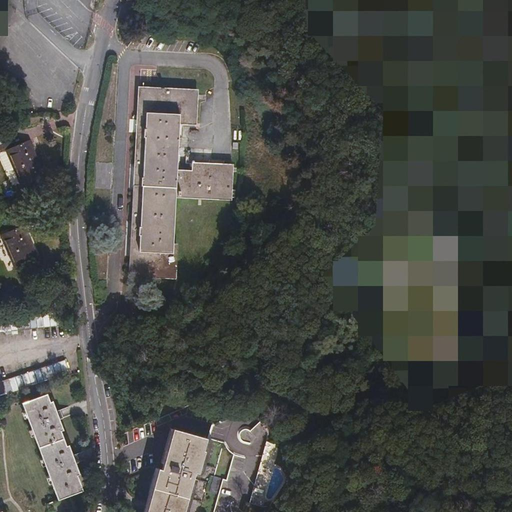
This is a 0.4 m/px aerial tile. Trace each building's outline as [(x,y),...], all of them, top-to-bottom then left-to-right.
[(170,241),(174,195),(230,199),(232,167),(193,164),(193,168),(176,167),(180,119),(195,121),(196,114),(198,89),(143,85),(140,125),(136,171),(131,229),(127,273),(171,277),(174,242),(170,241)] [(10,152),(23,184),(46,175),(32,143),(16,149),(14,143),(1,148),(3,154),(10,152)] [(29,272),(42,267),(27,226),(3,236),(15,269),(26,264),(29,272)] [(0,334),(63,327),(62,314),(0,320),(0,334)] [(0,382),(0,396),(69,374),(65,361),(0,382)] [(60,420),(57,412),(53,402),(50,403),(47,395),(22,403),(57,500),(47,504),(49,511),(75,511),(70,496),(83,491),(77,475),(80,474),(76,464),(73,456),(69,446),(67,447),(61,431),(64,430),(60,420)] [(239,412),(218,415),(211,441),(207,439),(198,463),(215,468),(206,493),(217,500),(212,511),(247,511),(249,504),(263,505),(275,444),(264,442),(267,433),(264,422),(253,415),(239,412)] [(181,511),(182,511),(186,497),(193,465),(197,468),(198,463),(207,439),(173,430),(161,471),(159,470),(146,511),(181,511)]
